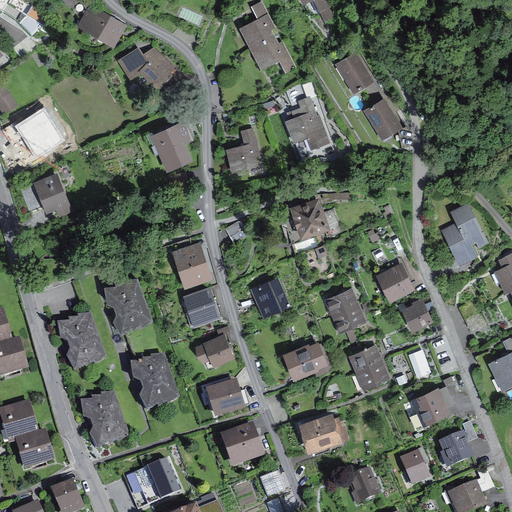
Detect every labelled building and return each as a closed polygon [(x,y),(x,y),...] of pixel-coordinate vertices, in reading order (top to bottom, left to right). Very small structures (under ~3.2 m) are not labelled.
[(62,0),(69,9),(81,0),(62,0)] [(140,0),(132,0),(130,6),(142,10),(145,1),(140,0)] [(249,49),(275,36),(271,30),(276,27),(262,0),(250,7),(257,19),(238,29),(249,49)] [(325,22),(336,16),(328,0),(299,0),(302,6),(310,2),(317,14),(320,12),(325,22)] [(31,34),(40,24),(47,12),(33,4),(26,17),(20,23),(31,34)] [(114,48),(127,24),(97,8),(95,12),(88,8),(76,29),(114,48)] [(278,43),(275,36),(249,49),(261,71),(280,61),(285,71),(295,65),(282,41),(278,43)] [(130,80),(140,74),(157,89),(161,85),(167,97),(180,91),(171,73),(176,68),(153,47),(144,54),(139,46),(117,61),(130,80)] [(374,82),(355,52),(335,64),(353,95),(374,82)] [(318,96),(312,81),(302,85),(306,97),(297,100),(300,107),(282,114),(294,144),(307,139),(311,151),(331,143),(320,115),(317,116),(311,99),(318,96)] [(19,105),(5,85),(0,88),(0,107),(5,115),(19,105)] [(403,127),(384,98),(362,112),(381,141),(403,127)] [(24,136),(34,152),(60,137),(44,109),(39,112),(36,108),(26,114),(25,112),(4,125),(14,142),(24,136)] [(197,139),(188,118),(150,135),(167,173),(193,161),(185,144),(197,139)] [(261,157),(253,127),(240,130),(244,145),(225,150),(231,173),(258,166),(256,158),(261,157)] [(191,188),(185,172),(170,177),(175,193),(191,188)] [(73,212),(56,173),(32,183),(46,215),(55,211),(58,218),(73,212)] [(331,230),(319,197),(288,208),(300,241),(331,230)] [(489,243),(469,202),(450,211),(456,223),(442,230),(459,265),(477,256),(471,244),(475,242),(479,248),(489,243)] [(387,218),(394,215),(390,204),(383,207),(387,218)] [(383,227),(393,223),(391,218),(381,222),(383,227)] [(226,228),(236,244),(251,236),(242,219),(226,228)] [(372,243),(381,238),(378,232),(375,233),(373,229),(367,232),(372,243)] [(212,280),(200,242),(171,252),(184,290),(212,280)] [(319,259),(329,254),(324,244),(315,248),(319,259)] [(511,252),(498,259),(502,267),(494,271),(506,294),(511,292),(511,291),(511,252)] [(416,290),(401,262),(375,276),(389,303),(416,290)] [(291,306),(278,277),(250,289),(263,319),(291,306)] [(152,321),(137,278),(123,280),(124,283),(114,283),(115,286),(103,287),(106,304),(112,307),(115,315),(112,321),(120,337),(130,329),(131,333),(139,326),(140,329),(152,321)] [(221,318),(210,286),(182,296),(193,327),(221,318)] [(331,316),(359,304),(352,288),(324,299),(331,316)] [(433,322),(422,298),(410,303),(411,305),(401,310),(412,332),(433,322)] [(466,320),(482,313),(475,299),(460,306),(466,320)] [(359,304),(331,316),(339,334),(346,331),(350,342),(358,339),(369,334),(364,323),(366,322),(362,313),(371,310),(367,301),(359,304)] [(12,340),(3,309),(0,310),(0,378),(29,369),(20,338),(12,340)] [(488,326),(482,313),(466,320),(472,333),(488,326)] [(106,358),(91,314),(77,316),(78,319),(67,319),(69,322),(57,323),(60,340),(66,343),(69,351),(66,357),(74,373),(84,365),(85,369),(93,362),(94,365),(106,358)] [(202,342),(203,344),(195,347),(195,357),(202,364),(209,360),(213,368),(234,359),(225,336),(232,334),(228,325),(216,330),(218,336),(202,342)] [(348,356),(355,373),(383,361),(376,345),(374,346),(369,334),(358,339),(363,350),(348,356)] [(511,336),(501,342),(507,354),(487,363),(501,392),(511,386),(511,336)] [(292,381),(315,372),(317,377),(333,370),(326,352),(323,353),(318,342),(308,346),(308,344),(281,355),(292,381)] [(409,353),(418,377),(433,371),(423,347),(409,353)] [(179,398),(164,355),(150,357),(151,360),(140,360),(142,363),(130,364),(133,381),(139,384),(142,392),(139,398),(147,413),(157,406),(158,410),(166,403),(167,406),(179,398)] [(391,379),(383,361),(355,373),(362,391),(391,379)] [(408,381),(404,374),(396,378),(399,385),(408,381)] [(445,387),(449,395),(459,391),(452,376),(442,380),(445,387)] [(245,391),(240,393),(236,380),(204,391),(214,420),(245,409),(244,405),(249,403),(245,391)] [(451,415),(448,408),(454,405),(449,395),(445,387),(439,390),(438,388),(410,401),(416,414),(410,417),(417,431),(451,415)] [(129,436),(114,393),(99,394),(100,397),(90,397),(91,401),(79,402),(83,419),(89,422),(92,430),(89,436),(97,451),(106,444),(108,447),(116,441),(117,444),(129,436)] [(38,433),(29,401),(0,409),(0,420),(8,445),(15,443),(24,471),(55,462),(45,430),(38,433)] [(334,419),(332,413),(297,424),(307,454),(350,440),(342,416),(334,419)] [(475,457),(469,442),(478,438),(471,421),(461,426),(464,431),(438,443),(444,456),(441,458),(446,469),(475,457)] [(232,469),(265,457),(252,424),(219,437),(232,469)] [(428,460),(422,447),(399,458),(411,486),(430,477),(423,462),(428,460)] [(182,491),(167,455),(121,475),(137,511),(182,491)] [(356,505),(381,494),(369,468),(347,478),(353,493),(351,494),(356,505)] [(482,493),(495,487),(487,469),(478,473),(480,479),(448,494),(455,511),(472,511),(487,505),(482,493)] [(268,497),(285,490),(277,471),(261,478),(268,497)] [(77,511),(85,509),(72,480),(48,490),(58,511),(77,511)] [(271,511),(286,511),(280,496),(267,502),(271,511)] [(50,511),(49,511),(42,511),(37,501),(14,511),(50,511)] [(221,511),(217,501),(195,511),(193,506),(179,511),(221,511)]
